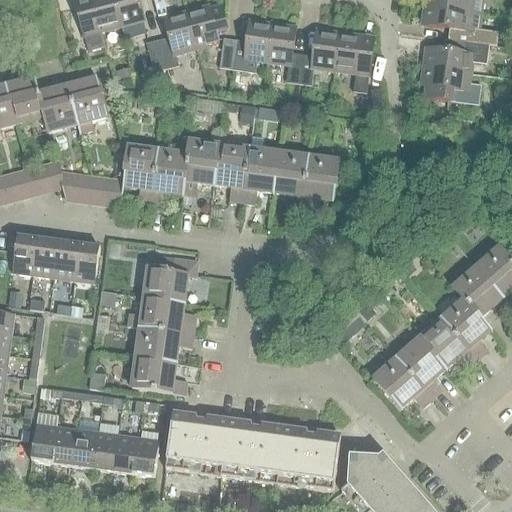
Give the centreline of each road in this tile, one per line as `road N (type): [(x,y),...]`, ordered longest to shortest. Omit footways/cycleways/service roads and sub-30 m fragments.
road 1 (residential): [(243,247),(319,254),(336,246),(396,139),(379,3),(355,0)]
road 2 (residential): [(413,455),(345,380),(239,372),(232,364),(243,247)]
road 3 (residential): [(243,247),(0,222)]
road 4 (residential): [(511,373),(413,455)]
